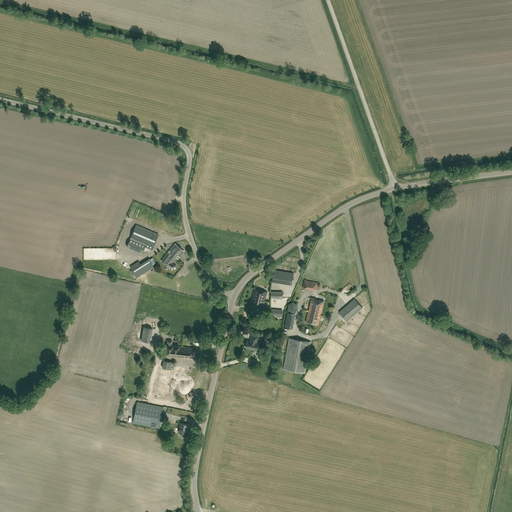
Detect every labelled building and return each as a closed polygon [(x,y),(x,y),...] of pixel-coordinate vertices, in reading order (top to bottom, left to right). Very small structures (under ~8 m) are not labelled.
[(146,224),(177,237),(181,228),(174,225),(175,223),(149,212),(147,217),(145,217),(144,220),(147,221),(146,224)] [(152,250),(159,234),(136,225),(127,247),(142,253),(145,247),(152,250)] [(174,259),(176,261),(184,251),(181,248),(179,250),(177,248),(178,246),(175,243),(168,252),(175,257),(174,259)] [(174,263),(176,261),(174,259),(175,257),(168,252),(161,261),(172,269),(176,265),(174,263)] [(154,266),(149,258),(140,264),(139,261),(130,267),(137,278),(154,266)] [(291,274),(272,274),(272,282),(291,282),(291,274)] [(310,289),(313,282),(307,280),(304,279),(302,287),(310,289)] [(259,300),(264,301),(266,292),(254,289),(252,299),(259,301),(259,300)] [(308,311),(320,314),(324,300),(319,299),(319,302),(316,301),(316,299),(312,297),(308,311)] [(346,321),(362,308),(354,298),(338,312),(346,321)] [(262,311),(264,301),(259,300),(259,301),(252,299),(250,308),(262,311)] [(288,311),(287,326),(293,327),(295,312),(288,311)] [(318,325),(320,314),(308,311),(306,322),(318,325)] [(256,343),(258,337),(252,335),(250,341),(247,341),(246,348),(252,349),(252,350),(257,351),(258,343),(256,343)] [(305,373),(310,342),(289,338),(284,369),(305,373)] [(181,351),(181,347),(172,346),(172,341),(168,340),(166,354),(181,356),(181,351)] [(181,351),(181,356),(192,357),(194,348),(181,347),(181,351)] [(168,400),(175,362),(164,360),(163,368),(159,367),(154,398),(168,400)] [(159,428),(164,407),(137,402),(133,423),(159,428)] [(187,428),(188,424),(181,423),(179,432),(185,434),(187,428)]
